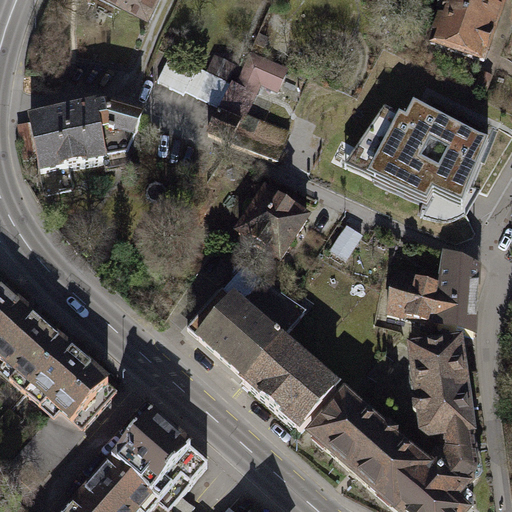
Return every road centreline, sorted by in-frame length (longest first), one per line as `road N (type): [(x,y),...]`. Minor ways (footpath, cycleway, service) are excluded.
road 1 (residential): [(494,266),(409,235),(141,105),(0,120)]
road 2 (tertiary): [(320,511),(46,268),(7,211)]
road 3 (residential): [(494,266),(491,401),(505,511)]
